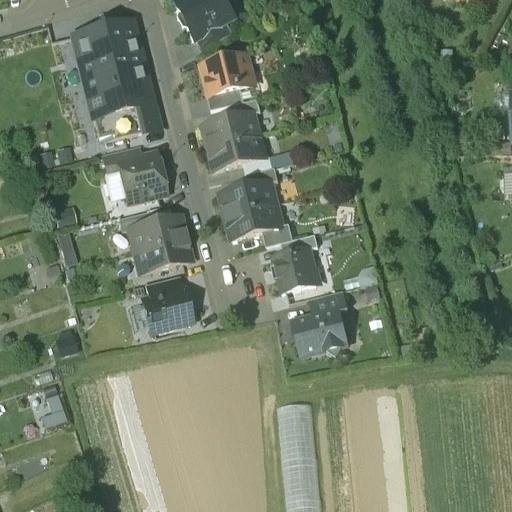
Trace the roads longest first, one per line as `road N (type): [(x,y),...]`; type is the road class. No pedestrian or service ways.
road 1 (residential): [(148,0),(238,327)]
road 2 (track): [(266,384),(511,357)]
road 3 (track): [(278,511),(266,384)]
